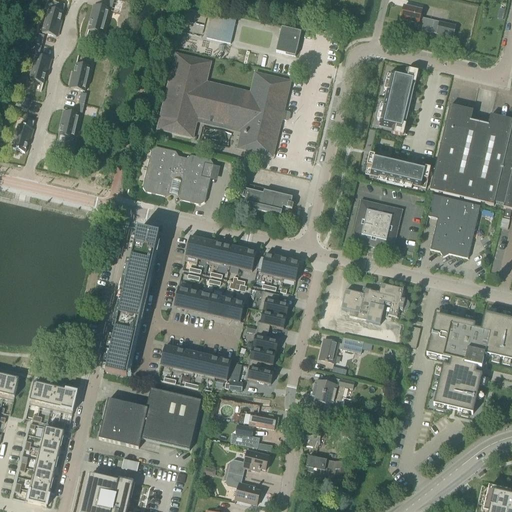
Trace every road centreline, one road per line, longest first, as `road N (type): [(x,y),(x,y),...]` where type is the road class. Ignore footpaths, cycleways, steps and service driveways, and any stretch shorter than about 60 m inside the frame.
road 1 (unclassified): [(277,511),(288,472),(291,390),(322,256)]
road 2 (unclassified): [(307,252),(351,55),(373,47)]
road 3 (residential): [(511,300),(322,256)]
road 4 (residential): [(29,184),(79,0)]
road 5 (residential): [(373,47),(496,77),(511,39)]
road 6 (unclassified): [(60,511),(94,372)]
road 7 (residential): [(101,341),(132,210)]
road 8 (unclassified): [(307,252),(177,221)]
road 9 (unclassified): [(406,511),(479,451),(511,437)]
